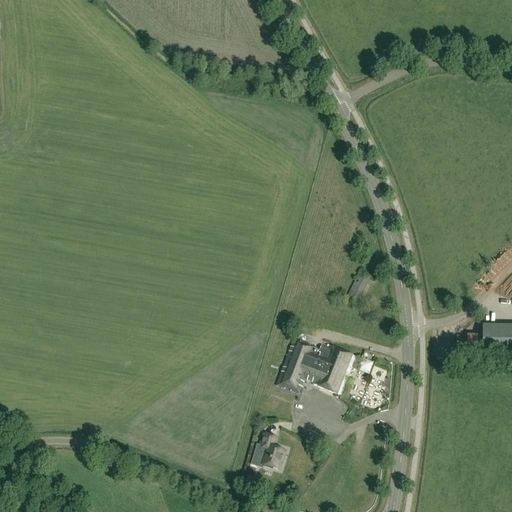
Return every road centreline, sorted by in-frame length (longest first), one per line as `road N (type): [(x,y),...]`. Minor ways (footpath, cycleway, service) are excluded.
road 1 (tertiary): [(392,511),(407,327),(385,220),(333,106)]
road 2 (unclassified): [(258,511),(104,448),(54,440),(0,444)]
road 3 (unclassified): [(333,106),(423,63),(511,72)]
road 4 (tertiary): [(333,106),(276,0)]
